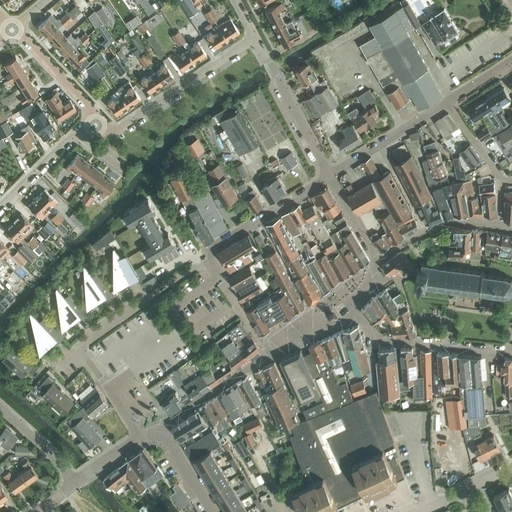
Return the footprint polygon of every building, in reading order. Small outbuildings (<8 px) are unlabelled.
[(147,0),(142,0),(139,2),(148,16),(158,9),(154,3),(151,6),(147,0)] [(189,0),(180,0),(179,1),(190,17),(198,12),(189,0)] [(281,3),(265,11),(274,29),(285,24),(278,11),(284,8),(281,3)] [(408,4),(403,7),(415,28),(416,28),(420,25),(418,22),(408,4)] [(75,6),(69,12),(71,15),(74,17),(75,16),(80,11),(77,9),(75,6)] [(111,21),(102,7),(96,12),(103,23),(105,25),(111,21)] [(415,28),(402,7),(369,26),(375,37),(360,45),(379,79),(390,72),(394,78),(383,84),(396,107),(398,106),(399,107),(404,104),(403,102),(407,100),(407,99),(411,96),(419,110),(443,97),(427,70),(428,69),(406,31),(413,27),(414,29),(415,28)] [(205,14),(208,19),(215,14),(211,9),(205,14)] [(445,40),(458,32),(444,9),(431,17),(431,18),(422,24),(435,44),(444,39),(445,40)] [(67,14),(60,20),(63,23),(71,15),(69,12),(67,14)] [(95,12),(89,17),(97,28),(98,27),(103,24),(102,23),(96,14),(95,12)] [(48,18),(38,27),(47,37),(57,28),(63,23),(60,20),(58,18),(57,20),(52,14),(48,18)] [(218,19),(215,14),(208,19),(211,23),(218,19)] [(71,15),(63,23),(68,29),(75,23),(78,20),(75,16),(74,17),(71,15)] [(220,29),(227,40),(239,32),(230,19),(225,22),(227,24),(220,29)] [(285,24),(274,29),(284,47),(295,42),(294,41),(301,37),(296,28),(295,29),(291,21),(285,24)] [(144,22),(138,26),(142,32),(148,28),(144,22)] [(103,24),(98,27),(103,34),(108,31),(105,25),(103,23),(103,24)] [(47,37),(57,47),(66,38),(57,28),(47,37)] [(215,48),(227,40),(220,29),(212,34),(211,32),(206,35),(215,48)] [(179,31),(175,33),(182,43),(186,40),(179,30),(179,31)] [(86,33),(80,38),(83,41),(89,35),(86,33)] [(178,46),(182,43),(175,33),(172,35),(178,46)] [(66,38),(57,47),(66,57),(76,48),(81,42),(83,41),(80,38),(78,36),(75,38),(71,34),(66,38)] [(89,35),(83,41),(86,44),(91,38),(89,35)] [(156,40),(151,44),(159,57),(165,53),(156,40)] [(76,48),(66,57),(75,67),(85,58),(89,53),(84,48),(87,45),(86,44),(83,41),(81,42),(76,48)] [(187,51),(195,62),(207,54),(198,41),(193,44),(194,46),(187,51)] [(182,70),(195,62),(187,51),(180,56),(178,54),(174,57),(182,70)] [(142,55),(148,65),(152,63),(146,53),(142,55)] [(101,54),(96,58),(101,64),(106,60),(101,54)] [(115,55),(109,60),(114,68),(121,63),(115,55)] [(145,67),(148,65),(142,55),(138,58),(145,67)] [(125,56),(121,59),(125,65),(130,62),(125,56)] [(11,72),(6,76),(8,79),(23,70),(16,58),(6,64),(11,72)] [(96,62),(86,68),(95,81),(105,75),(96,62)] [(154,73),(161,84),(173,76),(164,63),(160,66),(161,68),(154,73)] [(315,94),(306,99),(316,117),(338,104),(324,80),(320,83),(314,73),(315,72),(310,63),(296,72),(303,85),(308,82),(315,94)] [(23,70),(8,79),(10,83),(16,79),(21,88),(31,82),(23,70)] [(149,92),(161,84),(154,73),(146,78),(145,76),(141,79),(149,92)] [(129,81),(117,89),(120,95),(128,106),(140,98),(129,81)] [(38,94),(31,82),(21,88),(26,96),(20,100),(23,104),(38,94)] [(486,100),(492,110),(493,110),(501,123),(494,127),(497,131),(504,127),(511,123),(508,119),(507,119),(503,113),(505,112),(501,105),(510,99),(504,89),(486,100)] [(365,108),(376,101),(369,90),(358,97),(365,108)] [(45,99),(53,111),(60,120),(76,110),(69,100),(63,104),(55,92),(45,99)] [(116,114),(128,106),(120,95),(113,100),(112,99),(108,101),(116,114)] [(468,112),(474,122),(492,110),(486,100),(468,112)] [(240,110),(236,102),(215,114),(220,122),(221,122),(226,129),(220,133),(231,151),(236,148),(240,153),(257,143),(238,112),(240,110)] [(20,110),(26,120),(31,117),(29,114),(34,111),(30,104),(25,107),(20,110)] [(348,113),(352,120),(359,132),(377,121),(373,115),(379,112),(375,106),(361,114),(357,108),(348,113)] [(9,109),(4,112),(7,117),(8,117),(13,114),(9,109)] [(40,111),(33,116),(37,121),(33,123),(39,133),(40,133),(44,138),(49,134),(48,132),(55,128),(46,115),(45,113),(42,115),(40,111)] [(448,115),(435,123),(444,138),(445,137),(447,140),(454,136),(452,133),(458,129),(448,115)] [(0,124),(0,134),(2,138),(13,132),(7,121),(0,124)] [(343,152),(361,141),(352,125),(343,131),(346,137),(337,142),(343,152)] [(511,125),(499,134),(511,154),(511,125)] [(30,141),(34,139),(27,126),(21,129),(23,134),(16,138),(23,152),(33,147),(30,141)] [(487,128),(477,135),(481,141),(491,135),(487,128)] [(417,132),(409,135),(410,137),(410,138),(411,141),(419,138),(417,132)] [(201,153),(205,150),(198,139),(188,145),(195,157),(201,153)] [(461,164),(466,171),(481,160),(469,146),(459,153),(460,155),(459,156),(461,164)] [(440,181),(446,197),(452,196),(465,193),(463,182),(466,181),(464,170),(461,170),(459,157),(453,158),(458,183),(450,184),(448,176),(438,150),(426,155),(428,160),(437,182),(440,181)] [(280,159),(287,170),(297,163),(291,152),(280,159)] [(72,169),(77,173),(86,161),(77,154),(65,169),(70,172),(72,169)] [(412,156),(395,164),(416,206),(432,198),(412,156)] [(370,158),(362,163),(373,181),(381,177),(370,158)] [(428,160),(422,163),(429,180),(430,184),(429,184),(431,190),(433,190),(438,205),(438,207),(443,219),(453,217),(456,217),(455,209),(450,210),(446,197),(440,181),(437,182),(428,160)] [(86,161),(77,173),(87,180),(95,168),(86,161)] [(243,178),(249,175),(242,164),(236,167),(243,178)] [(213,185),(216,191),(225,205),(239,197),(219,165),(209,171),(216,183),(213,185)] [(185,171),(171,179),(172,180),(182,200),(193,221),(205,243),(214,238),(214,237),(228,230),(217,208),(206,187),(195,167),(185,171)] [(95,168),(87,180),(96,187),(105,175),(95,168)] [(381,177),(373,181),(389,209),(391,212),(396,222),(412,213),(390,172),(381,177)] [(105,175),(96,187),(101,190),(98,194),(103,197),(114,182),(105,175)] [(270,202),(286,192),(276,176),(267,181),(269,184),(262,188),(270,202)] [(477,178),(480,196),(495,194),(494,184),(483,185),(482,178),(477,178)] [(61,194),(65,188),(71,181),(68,179),(62,186),(57,181),(52,187),(61,194)] [(71,181),(65,188),(69,191),(75,184),(71,181)] [(466,181),(463,182),(465,193),(469,216),(483,216),(481,207),(478,207),(477,198),(474,198),(471,181),(466,181)] [(347,196),(358,215),(374,206),(379,214),(387,209),(383,201),(372,182),(347,196)] [(240,192),(247,188),(244,183),(237,187),(240,192)] [(328,188),(311,198),(316,207),(315,207),(316,209),(321,207),(328,218),(339,211),(340,210),(328,188)] [(37,198),(47,209),(52,204),(55,207),(58,203),(45,190),(37,198)] [(254,212),(263,207),(253,190),(243,195),(254,212)] [(452,196),(455,209),(456,217),(469,216),(465,193),(452,196)] [(480,196),(482,207),(483,216),(498,216),(495,194),(480,196)] [(89,195),(84,202),(88,205),(94,198),(89,195)] [(427,226),(443,219),(438,207),(437,208),(432,197),(432,198),(416,206),(427,226)] [(43,213),(47,209),(37,198),(28,206),(42,220),(46,216),(43,213)] [(136,207),(124,214),(131,226),(137,223),(150,244),(144,247),(151,260),(164,253),(161,249),(166,247),(168,250),(176,246),(168,233),(165,235),(152,215),(156,213),(148,200),(140,204),(143,208),(138,211),(136,207)] [(299,206),(291,211),(299,225),(303,222),(307,229),(311,227),(308,222),(299,206)] [(309,221),(308,222),(311,227),(320,243),(323,250),(326,254),(340,281),(351,273),(330,236),(312,206),(303,212),(309,221)] [(54,216),(60,222),(64,218),(58,212),(54,216)] [(74,212),(69,217),(75,222),(79,218),(74,212)] [(289,212),(282,216),(294,237),(301,233),(289,212)] [(391,212),(380,218),(387,232),(398,225),(396,222),(391,212)] [(21,213),(13,222),(23,232),(26,235),(31,231),(35,227),(21,213)] [(412,213),(396,222),(398,225),(404,237),(419,228),(412,213)] [(341,214),(333,218),(340,231),(348,226),(341,214)] [(58,225),(60,222),(54,216),(52,219),(58,225)] [(279,218),(266,225),(273,237),(286,230),(279,218)] [(13,222),(5,230),(18,243),(22,240),(26,235),(23,232),(13,222)] [(387,232),(382,235),(390,246),(404,237),(398,225),(387,232)] [(41,226),(36,231),(45,240),(50,235),(41,226)] [(348,226),(340,231),(347,242),(361,267),(367,262),(368,260),(351,231),(348,226)] [(111,230),(93,243),(98,250),(116,237),(111,230)] [(286,230),(273,237),(280,249),(293,241),(286,230)] [(472,231),(449,230),(449,246),(457,246),(461,245),(461,250),(449,250),(449,258),(470,258),(470,254),(471,250),(472,231)] [(470,254),(470,258),(470,260),(470,264),(480,264),(480,252),(471,251),(471,249),(480,250),(481,247),(483,247),(486,247),(488,232),(472,231),(470,254)] [(376,232),(370,236),(381,253),(389,247),(390,246),(382,235),(379,237),(378,236),(379,236),(376,232)] [(486,247),(486,249),(500,252),(503,235),(488,232),(486,247)] [(336,233),(330,236),(351,273),(361,267),(347,242),(343,245),(336,233)] [(240,254),(239,255),(245,265),(253,260),(247,250),(254,245),(256,249),(257,248),(248,234),(236,241),(239,247),(236,248),(240,254)] [(265,245),(265,243),(259,234),(255,237),(260,246),(263,245),(263,246),(265,245)] [(500,252),(499,256),(511,258),(511,259),(511,258),(511,236),(503,235),(500,252)] [(33,236),(30,239),(36,246),(37,245),(44,253),(47,250),(33,236)] [(30,239),(27,242),(33,249),(36,246),(30,239)] [(0,240),(0,256),(2,259),(6,254),(10,251),(0,240)] [(293,241),(280,249),(287,260),(300,254),(293,241)] [(307,242),(304,244),(311,257),(304,261),(310,271),(316,282),(322,294),(323,294),(332,287),(310,248),(307,242)] [(22,254),(30,263),(35,258),(22,245),(17,250),(18,251),(22,254)] [(230,274),(238,269),(232,259),(239,255),(240,254),(236,248),(233,250),(229,245),(217,253),(230,274)] [(315,245),(310,248),(332,287),(340,281),(326,254),(322,257),(320,251),(315,245)] [(18,251),(13,256),(16,260),(22,254),(18,251)] [(275,251),(266,256),(278,278),(283,287),(282,287),(285,293),(286,292),(296,313),(305,307),(275,251)] [(130,285),(141,281),(139,278),(124,252),(123,253),(126,256),(115,263),(115,288),(129,280),(130,284),(130,285)] [(401,252),(382,266),(390,277),(403,277),(400,272),(406,267),(410,271),(412,268),(410,264),(402,253),(401,252)] [(300,254),(287,260),(296,279),(310,271),(304,261),(300,254)] [(10,260),(6,263),(12,269),(16,266),(10,260)] [(6,263),(3,266),(9,272),(12,269),(6,263)] [(269,263),(264,266),(267,272),(272,269),(269,263)] [(416,281),(415,282),(417,285),(417,287),(418,287),(418,289),(419,289),(420,290),(420,288),(432,289),(432,291),(434,291),(434,289),(441,290),(441,292),(442,293),(443,291),(449,291),(448,293),(450,293),(449,298),(450,298),(453,298),(455,299),(456,299),(457,294),(458,294),(458,292),(464,293),(463,295),(465,295),(465,293),(471,294),(471,296),(473,296),(473,294),(479,295),(479,297),(481,297),(481,296),(482,296),(482,294),(487,295),(487,297),(489,297),(489,295),(492,296),(495,296),(495,298),(497,298),(497,296),(503,297),(502,299),(504,299),(505,297),(509,296),(510,298),(511,297),(510,295),(511,293),(511,278),(511,280),(507,278),(507,276),(506,276),(505,278),(500,278),(500,275),(498,275),(497,277),(492,277),(492,274),(490,274),(490,276),(484,276),(485,273),(483,273),(484,272),(482,271),(481,273),(476,272),(476,270),(474,270),(474,272),(468,271),(469,270),(467,269),(466,271),(461,270),(461,268),(459,268),(459,270),(453,269),(453,267),(452,267),(451,269),(445,268),(446,266),(444,266),(443,268),(437,267),(437,265),(435,265),(435,267),(424,265),(424,263),(422,263),(422,265),(420,264),(419,268),(419,269),(418,268),(417,269),(416,269),(418,272),(418,276),(417,279),(417,280),(416,281)] [(235,290),(256,278),(249,266),(232,276),(238,288),(235,290)] [(140,267),(135,270),(141,280),(146,277),(140,267)] [(113,298),(113,297),(95,270),(94,270),(97,274),(86,281),(88,306),(88,307),(102,297),(103,302),(113,297),(113,298)] [(310,271),(296,279),(302,291),(316,282),(310,271)] [(155,277),(144,283),(148,290),(159,283),(155,277)] [(256,278),(235,290),(239,288),(245,300),(263,290),(256,278)] [(316,282),(302,291),(309,304),(322,294),(316,282)] [(279,296),(273,300),(285,320),(296,313),(285,293),(282,287),(275,291),(279,296)] [(375,297),(373,298),(381,309),(384,307),(387,312),(387,313),(391,320),(398,315),(401,313),(399,309),(386,289),(375,297)] [(87,317),(88,317),(85,314),(81,308),(67,291),(69,295),(59,303),(63,328),(76,318),(77,322),(87,317)] [(9,293),(0,301),(0,309),(2,311),(15,299),(9,293)] [(397,304),(405,299),(400,293),(392,298),(397,304)] [(270,297),(257,304),(271,328),(273,327),(283,321),(285,320),(273,300),(270,297)] [(373,298),(361,310),(371,323),(387,313),(387,312),(384,307),(381,309),(373,298)] [(396,327),(391,328),(394,338),(416,336),(407,305),(399,309),(401,313),(398,315),(391,320),(396,327)] [(257,306),(247,312),(255,326),(253,327),(259,336),(261,335),(261,336),(270,330),(269,329),(257,306)] [(64,339),(63,338),(56,330),(42,315),(41,315),(44,318),(34,327),(40,352),(41,352),(52,341),(54,345),(64,339)] [(261,351),(262,349),(245,328),(240,322),(225,334),(216,341),(237,370),(241,367),(261,351)] [(358,326),(343,331),(347,348),(363,343),(362,339),(365,338),(363,333),(360,334),(358,326)] [(60,327),(56,330),(63,338),(67,334),(60,327)] [(343,331),(333,336),(340,355),(339,356),(342,366),(343,365),(345,371),(353,368),(347,348),(343,331)] [(333,336),(322,341),(329,358),(329,360),(333,370),(339,367),(342,366),(339,356),(340,355),(333,336)] [(321,341),(309,347),(312,352),(316,362),(328,357),(321,341)] [(363,343),(347,348),(353,368),(355,373),(370,368),(365,351),(363,343)] [(32,375),(38,368),(33,364),(33,365),(13,348),(2,360),(22,377),(27,371),(32,375)] [(395,348),(378,350),(379,361),(380,361),(381,371),(397,370),(395,348)] [(412,348),(400,348),(404,382),(413,381),(413,398),(431,396),(430,351),(421,350),(422,376),(418,376),(417,357),(413,357),(412,348)] [(285,357),(280,360),(300,403),(315,396),(321,394),(304,356),(301,350),(285,357)] [(290,435),(287,436),(289,442),(292,441),(296,452),(302,470),(305,479),(305,478),(306,480),(307,480),(311,478),(313,482),(293,491),(302,511),(327,511),(328,511),(330,511),(335,509),(341,506),(344,504),(344,505),(347,503),(352,500),(357,498),(361,497),(361,496),(368,493),(375,490),(376,489),(380,488),(387,484),(388,484),(389,483),(403,476),(404,477),(404,476),(395,456),(397,455),(392,440),(392,438),(388,427),(383,413),(375,391),(353,400),(345,382),(343,378),(337,381),(331,366),(331,367),(328,360),(328,357),(316,362),(312,352),(308,354),(304,356),(321,394),(315,396),(318,403),(303,410),(307,418),(299,422),(299,421),(290,424),(294,433),(289,435),(290,435)] [(437,352),(439,385),(449,385),(447,353),(437,352)] [(457,354),(447,353),(449,385),(459,384),(457,354)] [(470,356),(457,354),(459,384),(463,399),(465,410),(468,410),(468,416),(485,415),(482,382),(480,357),(470,356)] [(209,363),(207,364),(220,382),(235,371),(226,358),(214,366),(213,365),(212,366),(209,363)] [(504,364),(496,364),(496,373),(503,373),(504,381),(505,382),(506,397),(509,396),(511,396),(511,358),(504,358),(504,364)] [(379,361),(376,361),(379,398),(399,396),(397,370),(381,371),(380,361),(379,361)] [(263,369),(256,373),(256,374),(262,388),(270,384),(272,389),(265,392),(280,428),(290,424),(299,421),(273,362),(263,368),(263,369)] [(202,374),(203,375),(212,388),(220,382),(207,364),(204,367),(207,371),(202,374)] [(185,387),(194,400),(212,388),(203,375),(185,387)] [(37,384),(30,391),(37,397),(40,398),(42,395),(63,414),(73,403),(53,384),(55,381),(49,376),(40,386),(37,384)] [(246,377),(237,382),(248,400),(251,407),(255,415),(256,414),(258,418),(266,413),(265,410),(262,406),(256,409),(255,408),(257,407),(258,406),(258,407),(262,405),(261,401),(247,377),(246,377)] [(361,381),(349,385),(354,396),(365,392),(361,381)] [(237,382),(228,388),(237,404),(235,405),(236,407),(240,415),(242,414),(241,412),(245,410),(251,407),(248,400),(237,382)] [(81,400),(88,409),(87,411),(91,416),(93,415),(109,403),(96,387),(81,400)] [(228,388),(218,395),(228,412),(229,412),(236,423),(242,420),(240,415),(236,407),(235,405),(237,404),(228,388)] [(160,401),(170,417),(182,409),(180,406),(182,405),(180,402),(182,401),(176,392),(169,397),(167,395),(160,401)] [(208,402),(224,428),(225,429),(230,426),(224,416),(227,414),(216,396),(208,402)] [(463,399),(452,400),(456,428),(467,426),(465,410),(463,399)] [(198,408),(209,425),(217,421),(218,422),(216,424),(220,431),(224,428),(208,402),(198,408)] [(73,427),(72,428),(89,448),(101,438),(86,421),(91,417),(83,408),(78,412),(72,417),(78,423),(73,427)] [(188,416),(198,432),(199,432),(202,437),(201,438),(208,449),(220,442),(213,430),(204,436),(201,430),(207,427),(197,411),(195,412),(195,411),(188,416)] [(485,415),(468,416),(469,426),(469,428),(479,427),(479,426),(486,425),(485,415)] [(180,422),(189,438),(190,437),(193,443),(192,443),(200,455),(208,449),(201,438),(196,441),(193,436),(198,432),(188,416),(188,417),(187,418),(187,417),(180,422)] [(248,433),(251,432),(261,427),(257,418),(244,424),(248,433)] [(191,460),(193,459),(200,455),(192,443),(187,446),(184,441),(189,438),(180,422),(179,422),(180,423),(179,424),(178,423),(171,428),(191,460)] [(0,442),(6,448),(16,436),(5,427),(4,428),(0,425),(0,424),(0,442)] [(479,427),(469,428),(471,434),(468,435),(469,439),(466,441),(469,447),(473,445),(480,460),(491,455),(484,440),(479,430),(480,429),(479,427)] [(251,433),(245,436),(249,445),(252,444),(255,443),(251,433)] [(493,435),(484,440),(491,455),(501,450),(493,435)] [(231,448),(227,440),(225,441),(223,436),(219,438),(226,450),(231,448)] [(242,439),(233,444),(236,449),(245,444),(242,439)] [(127,461),(146,486),(147,487),(163,475),(157,466),(155,467),(142,449),(127,460),(127,461)] [(194,460),(200,471),(217,461),(210,451),(194,460)] [(26,470),(20,474),(26,484),(38,476),(27,461),(22,465),(26,470)] [(137,493),(146,486),(127,461),(103,479),(110,489),(112,487),(114,491),(129,481),(137,493)] [(217,461),(200,471),(207,481),(223,471),(217,461)] [(223,471),(207,481),(213,491),(229,481),(223,471)] [(14,492),(26,484),(20,474),(13,479),(9,472),(3,476),(14,492)] [(229,481),(213,491),(219,500),(235,490),(230,481),(229,481)] [(178,509),(190,501),(178,484),(173,488),(176,492),(169,496),(178,509)] [(0,502),(8,497),(0,485),(0,502)] [(235,490),(219,500),(225,510),(242,501),(235,490)] [(493,497),(499,509),(511,502),(511,495),(509,490),(493,497)] [(242,501),(225,510),(226,511),(244,511),(247,510),(248,510),(242,501)] [(511,511),(511,502),(499,509),(500,511),(511,511)]
